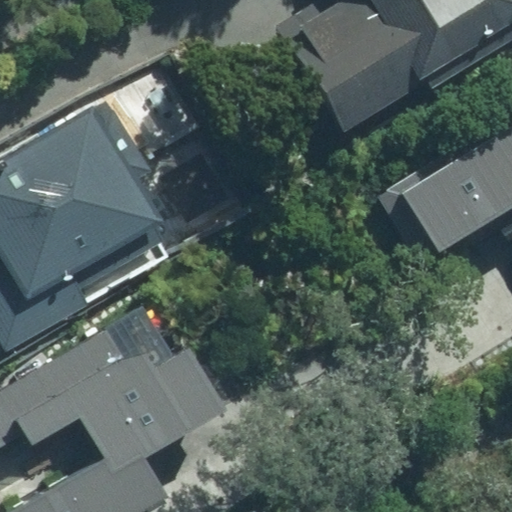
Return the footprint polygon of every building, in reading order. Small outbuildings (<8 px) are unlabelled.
[(511,0),(328,0),(294,21),(351,116),(511,19),(511,0)] [(152,60),(112,86),(156,153),(196,127),(152,60)] [(0,240),(0,323),(12,344),(169,250),(149,215),(169,203),(144,163),(154,157),(111,86),(0,152),(0,224),(7,236),(0,240)] [(511,215),(511,109),(385,180),(431,261),(511,215)] [(206,146),(165,171),(199,225),(240,200),(206,146)] [(147,293),(0,376),(0,443),(1,446),(74,404),(95,441),(0,494),(0,511),(129,511),(170,489),(140,435),(206,397),(147,293)]
